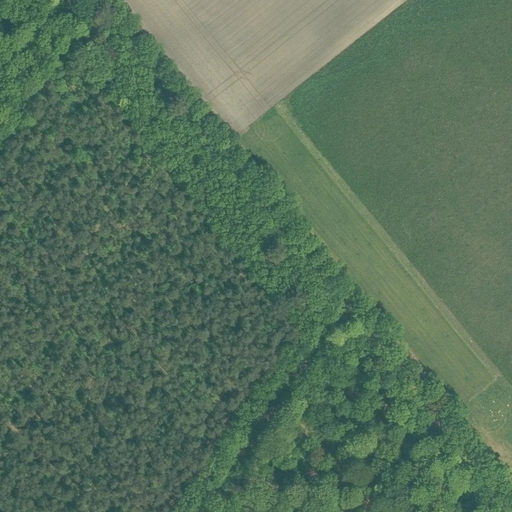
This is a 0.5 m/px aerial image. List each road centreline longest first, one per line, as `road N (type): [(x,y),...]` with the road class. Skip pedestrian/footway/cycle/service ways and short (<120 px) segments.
road 1 (track): [(511,509),(274,219)]
road 2 (track): [(274,219),(182,106)]
road 3 (track): [(182,106),(95,0)]
